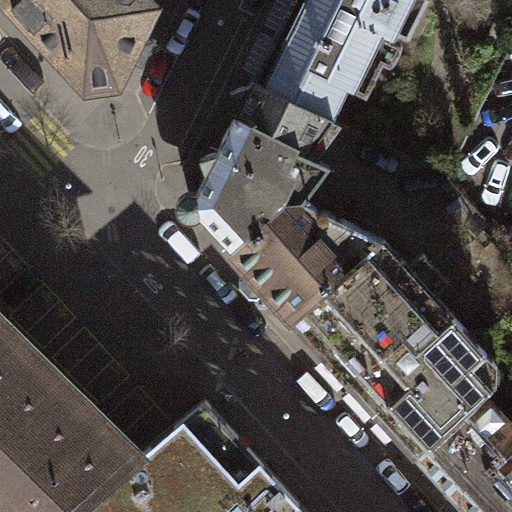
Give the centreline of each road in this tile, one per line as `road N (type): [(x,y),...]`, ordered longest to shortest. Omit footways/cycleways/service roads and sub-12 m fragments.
road 1 (residential): [(383,511),(105,214)]
road 2 (residential): [(223,0),(149,157),(105,214)]
road 3 (residential): [(105,214),(0,106)]
